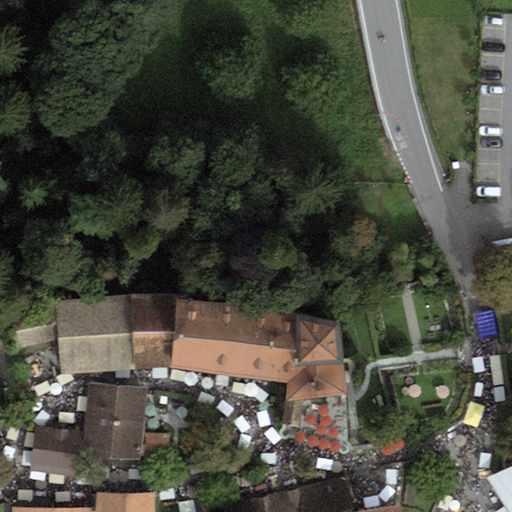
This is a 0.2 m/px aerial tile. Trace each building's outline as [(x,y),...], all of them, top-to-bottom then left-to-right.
[(59,310),(13,324),(18,350),(61,340),(63,369),(134,366),(131,297),(59,304),(59,310)] [(179,301),(131,297),(134,366),(174,365),(179,301)] [(179,301),(174,365),(291,379),(296,315),(179,301)] [(291,379),(284,435),(345,449),(341,393),(344,392),(340,325),(296,315),(291,379)] [(120,389),(90,385),(82,453),(139,460),(147,392),(120,389)] [(79,435),(39,430),(35,467),(74,472),(79,435)] [(170,433),(146,432),(145,450),(169,451),(170,433)] [(511,511),(511,467),(487,479),(508,511),(511,511)] [(243,511),(397,511),(398,509),(378,511),(351,511),(345,481),(242,505),(243,511)] [(151,511),(152,496),(100,495),(98,511),(151,511)]
